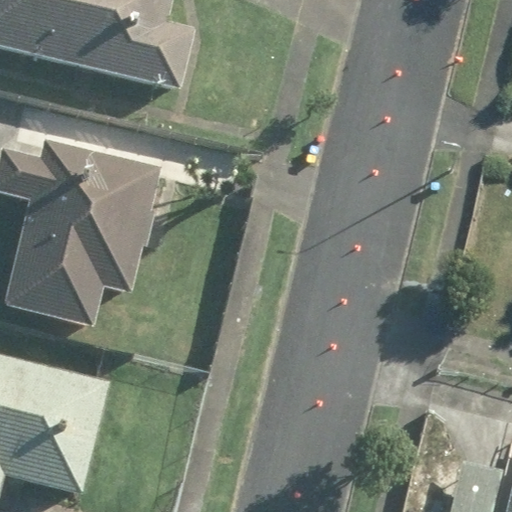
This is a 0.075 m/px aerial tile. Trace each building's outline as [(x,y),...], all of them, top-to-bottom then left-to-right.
[(0,0),(0,63),(168,103),(183,40),(156,34),(163,0),(0,0)] [(0,206),(20,211),(0,291),(0,320),(81,340),(91,298),(121,305),(151,180),(33,152),(29,170),(0,163),(0,206)] [(0,490),(75,508),(102,395),(0,370),(0,490)] [(486,511),(495,468),(458,461),(448,511),(486,511)] [(511,511),(511,465),(500,511),(511,511)]
